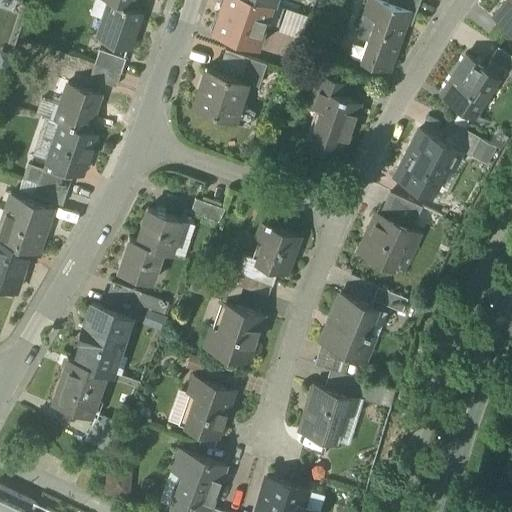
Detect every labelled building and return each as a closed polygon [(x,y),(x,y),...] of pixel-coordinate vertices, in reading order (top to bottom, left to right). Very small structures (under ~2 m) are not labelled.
[(134,7),(112,0),(109,0),(97,37),(130,48),(142,10),(134,7)] [(225,0),(214,32),(257,46),(272,3),(264,0),(225,0)] [(386,1),(383,0),(367,0),(357,28),(369,33),(359,59),(391,70),(412,10),(386,1)] [(414,0),(386,0),(386,1),(412,10),(414,0)] [(511,0),(504,0),(492,15),(511,31),(511,0)] [(287,6),(278,28),(300,36),(308,14),(287,6)] [(511,55),(498,46),(489,59),(511,73),(511,55)] [(126,57),(100,48),(95,63),(121,72),(126,57)] [(225,48),(217,71),(240,78),(244,68),(248,56),(225,48)] [(498,74),(466,53),(440,93),(472,114),(498,74)] [(266,63),(248,56),(244,68),(262,75),(266,63)] [(121,72),(95,63),(90,77),(116,86),(121,72)] [(217,71),(207,67),(193,105),(250,125),(255,109),(238,103),(246,81),(246,80),(240,78),(217,71)] [(259,85),(262,75),(244,68),(240,78),(246,80),(246,81),(259,85)] [(321,73),(316,87),(344,96),(348,83),(321,73)] [(100,92),(68,81),(56,119),(62,121),(87,130),(100,92)] [(344,96),(316,87),(310,106),(320,109),(310,139),(343,150),(360,101),(344,96)] [(48,162),(81,174),(87,158),(88,158),(92,146),(91,146),(95,133),(87,130),(62,121),(48,162)] [(452,121),(443,141),(461,151),(471,156),(480,137),(452,121)] [(443,141),(419,129),(396,175),(431,193),(445,164),(452,168),(461,151),(443,141)] [(66,192),(71,179),(43,170),(39,183),(66,192)] [(62,205),(66,192),(39,183),(36,182),(32,194),(62,205)] [(392,191),(381,214),(406,225),(417,204),(392,191)] [(53,207),(10,193),(0,223),(0,239),(30,250),(38,252),(53,207)] [(225,208),(195,198),(190,211),(218,221),(225,208)] [(147,207),(136,240),(162,249),(170,252),(182,218),(147,207)] [(381,214),(378,212),(368,233),(366,233),(358,251),(392,267),(400,250),(405,253),(416,230),(406,225),(381,214)] [(299,234),(263,221),(257,237),(263,239),(257,257),(255,261),(277,269),(285,272),(299,234)] [(129,237),(118,270),(151,281),(162,249),(136,240),(129,237)] [(0,239),(0,286),(15,292),(30,250),(0,239)] [(277,269),(255,261),(257,257),(243,252),(237,271),(241,273),(272,283),(277,269)] [(268,295),(272,283),(241,273),(237,284),(243,286),(268,295)] [(243,286),(237,284),(212,275),(207,289),(238,300),(243,286)] [(111,281),(107,294),(137,304),(141,291),(111,281)] [(407,298),(378,286),(372,299),(402,311),(407,298)] [(374,305),(341,292),(320,342),(364,359),(374,335),(370,333),(371,331),(365,328),(374,305)] [(107,294),(103,306),(130,316),(132,317),(137,304),(107,294)] [(82,339),(75,359),(106,370),(111,372),(130,316),(103,306),(91,302),(79,338),(82,339)] [(263,313),(227,302),(218,328),(212,326),(205,346),(247,360),(263,313)] [(75,359),(68,357),(52,402),(90,415),(106,370),(75,359)] [(240,370),(209,360),(205,373),(235,384),(240,370)] [(330,368),(325,386),(355,395),(361,377),(330,368)] [(234,388),(194,374),(188,391),(195,394),(184,425),(217,436),(234,388)] [(325,386),(314,383),(300,430),(332,440),(341,411),(350,413),(355,395),(325,386)] [(84,438),(106,449),(116,428),(95,417),(84,438)] [(207,511),(225,464),(181,448),(173,470),(184,474),(172,505),(192,511),(207,511)] [(307,488),(267,476),(256,511),(311,511),(312,508),(302,505),(307,488)] [(58,511),(0,485),(0,511),(58,511)]
